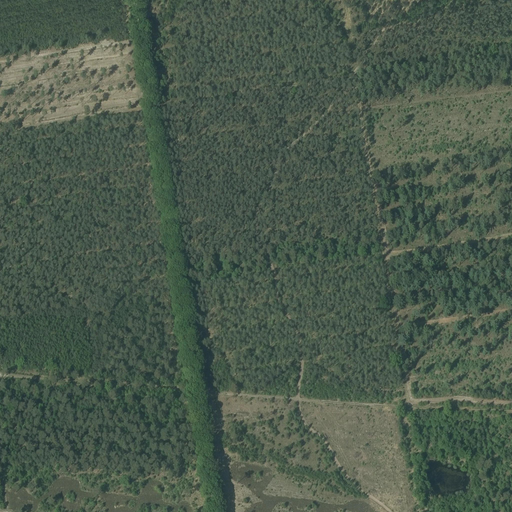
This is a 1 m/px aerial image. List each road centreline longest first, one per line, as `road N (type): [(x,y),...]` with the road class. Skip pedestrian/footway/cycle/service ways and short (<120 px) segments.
road 1 (track): [(399,0),(354,73),(277,150),(254,218),(254,237),(301,342),(302,421),(356,486),(390,511)]
road 2 (track): [(493,511),(465,408),(194,390)]
road 3 (track): [(151,110),(511,47)]
road 4 (track): [(194,390),(151,110)]
road 5 (track): [(194,390),(0,372)]
road 6 (track): [(0,134),(141,111)]
road 7 (track): [(215,511),(194,390)]
